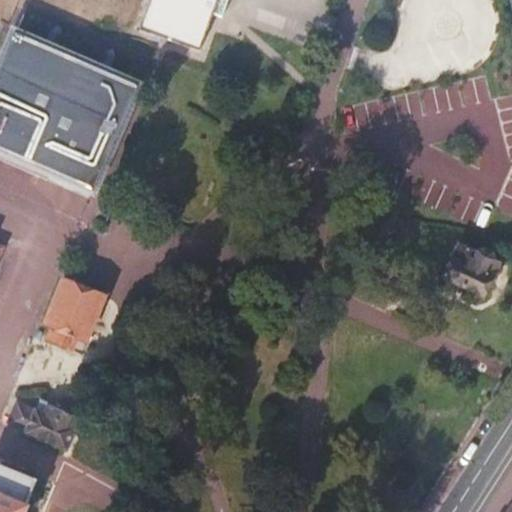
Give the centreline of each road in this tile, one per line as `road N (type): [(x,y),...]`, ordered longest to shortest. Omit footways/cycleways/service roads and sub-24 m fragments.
road 1 (residential): [(222,511),(203,460),(119,353),(112,321),(137,242)]
road 2 (residential): [(311,291),(315,366),(295,511)]
road 3 (residential): [(311,291),(506,374)]
road 4 (residential): [(190,245),(267,173),(320,153)]
road 5 (residential): [(320,153),(326,100),(359,0)]
road 6 (residential): [(0,360),(50,223)]
road 7 (residential): [(320,153),(311,291)]
road 8 (residential): [(190,245),(311,291)]
